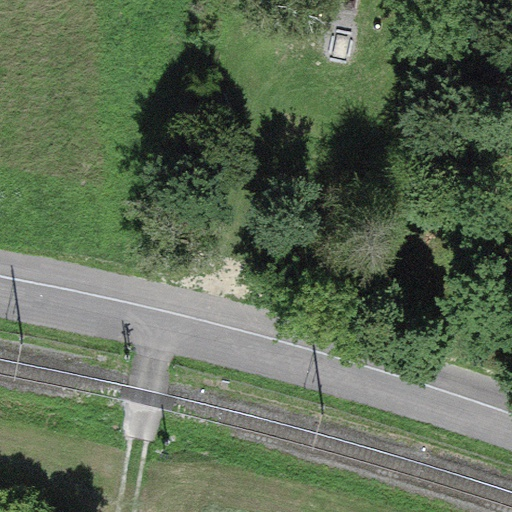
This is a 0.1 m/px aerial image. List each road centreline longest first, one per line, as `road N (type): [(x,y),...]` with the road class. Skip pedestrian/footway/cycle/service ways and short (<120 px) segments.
road 1 (track): [(511,427),(296,337),(170,297),(0,281)]
road 2 (track): [(170,297),(129,511)]
